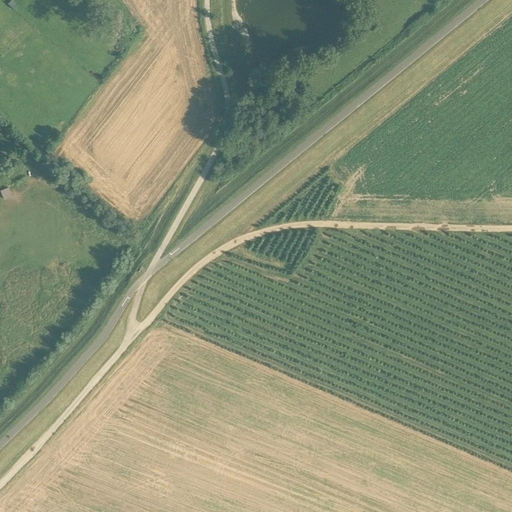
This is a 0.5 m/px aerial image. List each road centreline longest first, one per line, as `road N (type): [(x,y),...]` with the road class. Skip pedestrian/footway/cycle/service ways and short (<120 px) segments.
road 1 (track): [(511,226),(325,222),(235,240),(185,276),(0,484)]
road 2 (unclassified): [(148,271),(225,131),(207,0)]
